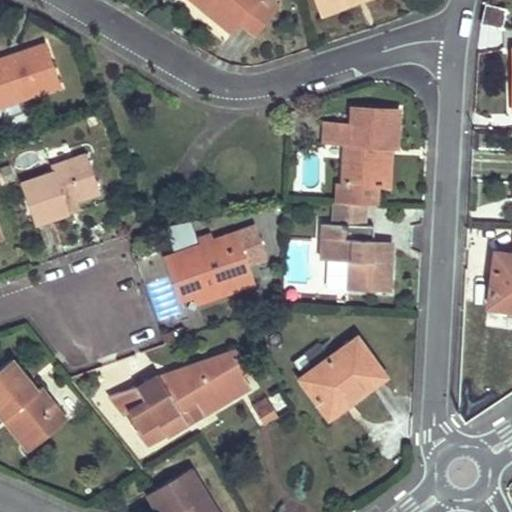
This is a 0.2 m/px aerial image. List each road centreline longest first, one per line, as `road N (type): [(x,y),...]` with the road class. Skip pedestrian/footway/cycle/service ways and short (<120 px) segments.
road 1 (unclassified): [(448,448),(434,425),(456,36)]
road 2 (residential): [(91,0),(221,75),(274,78),(456,36)]
